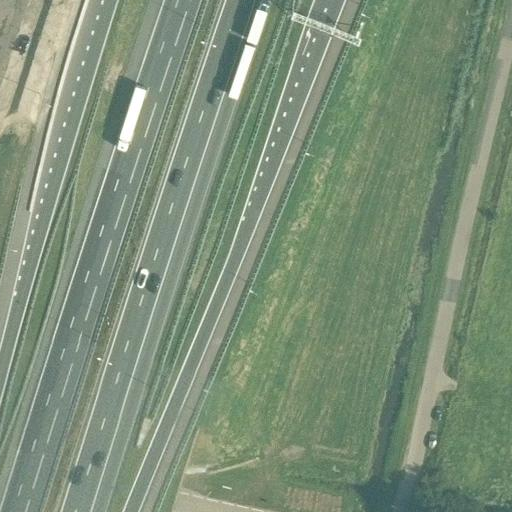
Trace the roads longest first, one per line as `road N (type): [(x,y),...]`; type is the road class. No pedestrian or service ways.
road 1 (motorway): [(131,511),(336,0)]
road 2 (motorway): [(73,511),(244,0)]
road 3 (motorway): [(178,0),(12,511)]
road 4 (unclassified): [(403,511),(511,35)]
road 5 (motorway): [(103,0),(0,374)]
road 6 (unclassified): [(208,511),(0,466)]
